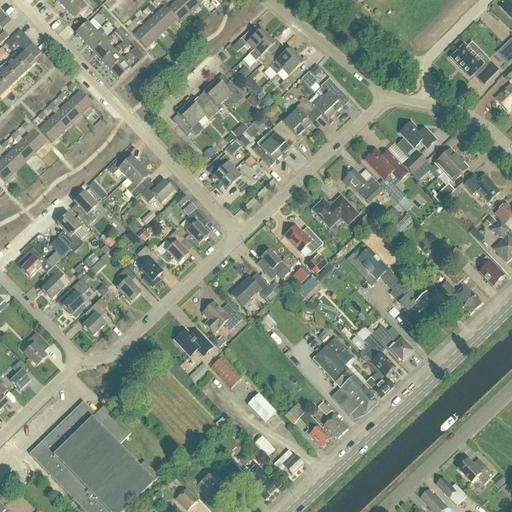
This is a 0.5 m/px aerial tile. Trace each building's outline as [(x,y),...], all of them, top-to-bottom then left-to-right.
[(66,13),(77,2),(75,0),(60,0),(57,4),(66,13)] [(189,15),(200,6),(193,0),(178,0),(177,2),(189,15)] [(405,0),(401,6),(411,14),(410,16),(419,24),(435,4),(429,0),(405,0)] [(511,0),(510,0),(501,10),(511,21),(511,0)] [(77,2),(66,13),(74,22),(80,17),(86,11),(77,2)] [(179,25),(189,15),(177,2),(167,11),(166,11),(176,22),(177,22),(179,25)] [(92,13),(88,9),(86,11),(80,17),(83,21),(92,13)] [(166,11),(167,11),(164,9),(154,18),(166,32),(176,22),(166,11)] [(109,23),(112,20),(106,13),(102,16),(109,23)] [(156,41),(166,32),(154,18),(144,28),(156,41)] [(0,25),(0,27),(3,31),(11,23),(7,19),(0,25)] [(117,32),(120,29),(114,22),(111,25),(117,32)] [(96,35),(95,34),(88,26),(76,37),(84,46),(96,35)] [(146,51),(156,41),(144,28),(133,38),(146,51)] [(268,38),(268,39),(271,36),(268,33),(268,34),(265,36),(261,32),(262,32),(261,31),(259,34),(254,29),(239,42),(244,48),(247,51),(250,48),(253,52),(252,53),(253,53),(268,38)] [(105,44),(104,43),(99,38),(103,34),(99,31),(95,34),(96,35),(84,46),(93,55),(105,44)] [(117,32),(113,35),(121,44),(125,40),(125,41),(129,38),(123,31),(120,34),(117,32)] [(11,40),(15,45),(24,37),(20,32),(11,40)] [(0,37),(0,38),(4,43),(9,38),(4,34),(0,37)] [(19,49),(28,41),(24,37),(15,45),(19,49)] [(268,39),(268,38),(253,53),(248,57),(255,64),(257,62),(262,67),(272,58),(267,53),(278,43),(275,40),(275,41),(272,43),(268,39)] [(113,53),(112,52),(108,47),(112,43),(108,39),(104,43),(105,44),(93,55),(101,64),(113,53)] [(15,45),(11,40),(5,46),(9,50),(15,45)] [(113,53),(101,64),(110,73),(121,62),(121,61),(116,57),(129,45),(128,44),(125,41),(125,40),(121,44),(122,44),(112,52),(113,53)] [(24,54),(32,46),(28,41),(19,49),(24,54)] [(134,50),(137,47),(131,41),(128,44),(129,45),(134,50)] [(511,41),(502,51),(511,61),(511,41)] [(28,58),(36,50),(32,46),(24,54),(28,58)] [(464,47),(463,47),(463,48),(451,60),(451,59),(450,60),(451,61),(469,79),(470,80),(470,79),(473,76),(477,80),(477,81),(478,81),(483,86),(483,87),(484,87),(484,86),(498,73),(499,73),(498,72),(492,66),(491,66),(487,71),(474,58),(479,53),(471,46),(467,50),(464,48),(464,47)] [(36,50),(28,58),(32,63),(41,55),(36,50)] [(143,59),(146,56),(140,50),(136,53),(143,59)] [(297,57),(297,58),(300,55),(297,52),(294,55),(290,51),(290,50),(284,56),(279,51),(272,58),(262,67),(267,72),(269,70),(275,77),(281,72),(297,57)] [(15,63),(26,75),(35,67),(24,55),(19,60),(15,56),(11,59),(15,63)] [(121,62),(110,73),(118,82),(130,71),(125,66),(129,62),(125,57),(121,61),(121,62)] [(296,58),(297,58),(297,57),(281,72),(282,72),(282,71),(288,78),(288,79),(280,86),(285,92),(295,82),(290,77),(306,62),(304,59),(303,60),(300,62),(296,58)] [(17,84),(26,75),(15,63),(9,68),(6,64),(2,68),(6,72),(17,84)] [(309,74),(313,79),(320,73),(316,68),(309,74)] [(243,70),(237,76),(243,82),(249,77),(243,70)] [(17,84),(6,72),(1,76),(0,74),(0,83),(8,92),(17,84)] [(308,74),(301,81),(310,90),(317,83),(308,74)] [(249,78),(243,83),(252,95),(259,90),(256,85),(264,79),(262,77),(258,80),(256,77),(252,81),(249,78)] [(511,77),(507,82),(511,88),(496,103),(508,115),(510,114),(511,116),(511,77)] [(209,88),(224,104),(224,103),(228,99),(235,106),(242,99),(238,94),(229,84),(224,89),(214,79),(211,81),(211,82),(212,82),(214,85),(210,89),(210,88),(209,88)] [(334,117),(337,120),(340,117),(339,117),(336,114),(340,110),(341,111),(341,110),(338,106),(346,99),(329,81),(321,88),(322,90),(315,96),(320,101),(334,117)] [(209,88),(210,88),(207,85),(204,88),(207,91),(203,95),(202,95),(209,103),(204,107),(214,117),(219,112),(218,112),(217,110),(216,109),(223,103),(224,104),(209,88)] [(69,103),(82,117),(92,107),(80,94),(69,103)] [(267,98),(261,104),(267,110),(273,104),(267,98)] [(214,117),(204,107),(199,112),(188,100),(185,103),(186,103),(189,106),(184,110),(184,109),(184,110),(198,125),(198,124),(204,118),(205,119),(205,118),(207,120),(209,122),(214,117)] [(334,117),(320,101),(320,102),(314,109),(313,108),(305,100),(300,105),(309,115),(314,110),(330,127),(332,124),(329,121),(333,117),(334,117)] [(72,126),(82,117),(69,103),(59,113),(72,126)] [(312,118),(309,115),(300,105),(295,110),(296,111),(297,112),(290,118),(289,118),(304,133),(303,134),(306,137),(309,134),(309,133),(308,133),(306,130),(310,126),(310,127),(311,127),(307,123),(312,118)] [(203,131),(198,125),(184,110),(184,109),(181,107),(178,109),(179,110),(181,113),(177,117),(177,116),(176,116),(177,117),(172,122),(187,138),(192,133),(196,137),(203,131)] [(62,136),(72,126),(59,113),(50,122),(62,136)] [(303,133),(303,134),(304,133),(289,118),(289,119),(283,125),(282,124),(282,125),(281,123),(276,128),(293,146),(298,141),(299,143),(302,140),(301,140),(299,137),(303,133)] [(52,145),(62,136),(50,122),(39,132),(52,145)] [(420,135),(410,124),(399,135),(413,151),(420,144),(426,151),(436,142),(425,130),(420,135)] [(243,125),(238,130),(242,134),(247,130),(243,125)] [(287,151),(293,146),(276,128),(270,132),(263,139),(267,143),(281,158),(281,159),(284,162),(287,159),(286,158),(283,155),(287,151),(288,152),(287,151)] [(23,142),(35,155),(46,146),(33,132),(23,142)] [(213,143),(220,150),(232,139),(225,132),(213,143)] [(243,138),(239,142),(245,149),(250,145),(243,138)] [(25,165),(35,155),(23,142),(13,152),(25,165)] [(280,158),(281,159),(281,158),(267,143),(267,144),(261,150),(260,149),(258,147),(257,147),(252,152),(261,162),(268,169),(273,165),(276,168),(279,165),(276,162),(280,158)] [(235,144),(226,152),(231,157),(240,149),(235,144)] [(212,149),(202,159),(206,163),(217,154),(212,149)] [(15,174),(25,165),(13,152),(3,161),(15,174)] [(408,175),(394,161),(387,153),(382,158),(376,152),(364,163),(383,183),(391,175),(399,183),(408,175)] [(444,175),(459,161),(450,152),(435,166),(444,175)] [(412,177),(426,164),(417,155),(403,167),(412,177)] [(219,186),(235,171),(234,171),(234,172),(228,165),(228,164),(230,162),(225,157),(208,173),(212,178),(210,181),(212,184),(213,184),(213,183),(216,181),(220,185),(219,185),(219,186)] [(247,168),(252,163),(247,158),(242,163),(247,168)] [(127,181),(140,168),(131,159),(123,166),(119,161),(108,171),(112,177),(113,176),(116,180),(121,175),(127,181)] [(0,178),(5,184),(15,174),(3,161),(0,163),(0,178)] [(459,161),(444,175),(452,185),(467,171),(459,161)] [(426,164),(412,177),(417,183),(431,170),(426,164)] [(141,185),(149,177),(140,168),(127,181),(121,186),(135,200),(146,190),(141,185)] [(219,186),(219,185),(216,188),(219,191),(222,188),(226,192),(226,193),(234,186),(239,191),(244,185),(248,181),(244,176),(243,177),(241,178),(240,179),(234,172),(235,171),(219,186)] [(366,185),(354,172),(342,183),(348,189),(349,187),(363,201),(370,195),(374,200),(383,191),(372,179),(366,185)] [(491,184),(485,178),(479,183),(474,178),(464,187),(472,195),(475,193),(487,205),(499,194),(490,185),(491,184)] [(161,205),(173,194),(164,183),(153,194),(148,189),(140,196),(148,205),(154,199),(161,205)] [(98,189),(94,184),(89,189),(94,193),(98,189)] [(244,185),(239,191),(241,194),(247,188),(244,185)] [(439,206),(453,192),(447,186),(433,199),(439,206)] [(91,216),(90,214),(97,208),(84,194),(74,204),(83,214),(78,218),(77,217),(77,218),(88,229),(96,221),(91,216)] [(107,198),(102,194),(98,198),(102,202),(107,198)] [(183,196),(176,204),(180,208),(187,201),(183,196)] [(358,217),(340,199),(332,206),(327,206),(323,202),(312,212),(322,223),(324,221),(331,228),(340,220),(347,227),(358,217)] [(511,212),(505,206),(495,215),(505,226),(511,220),(511,221),(511,212)] [(191,208),(185,213),(189,218),(195,212),(191,208)] [(392,210),(389,214),(396,222),(400,218),(392,210)] [(186,221),(180,227),(186,234),(198,247),(208,237),(198,226),(204,221),(195,212),(189,218),(186,221)] [(146,227),(154,218),(150,214),(141,222),(146,227)] [(62,222),(57,226),(63,233),(66,236),(61,241),(74,254),(83,245),(80,242),(74,236),(81,230),(68,216),(62,222)] [(395,237),(410,222),(405,217),(389,232),(395,237)] [(366,218),(360,224),(364,228),(370,222),(366,218)] [(507,239),(504,236),(508,232),(500,224),(491,232),(499,240),(500,239),(503,242),(493,251),(506,265),(511,259),(511,244),(507,239)] [(308,241),(295,227),(284,238),(299,255),(307,247),(313,254),(322,246),(313,236),(308,241)] [(81,230),(74,236),(80,242),(87,236),(81,230)] [(178,266),(188,257),(179,247),(185,242),(176,232),(166,242),(172,248),(161,258),(165,262),(167,263),(169,263),(171,262),(173,261),(178,266)] [(145,233),(140,239),(143,242),(149,237),(145,233)] [(131,234),(126,239),(130,244),(136,238),(131,234)] [(60,259),(69,251),(58,239),(49,247),(55,254),(60,259)] [(110,239),(105,244),(110,249),(115,244),(110,239)] [(101,252),(105,256),(110,252),(105,247),(101,252)] [(160,262),(150,251),(146,247),(136,257),(140,261),(146,266),(140,272),(146,278),(143,281),(152,290),(160,283),(157,280),(162,275),(152,265),(157,260),(160,262)] [(46,263),(41,258),(32,250),(24,258),(29,263),(21,271),(30,280),(41,269),(46,274),(52,269),(46,263)] [(379,279),(388,272),(368,250),(356,262),(375,283),(379,279)] [(463,272),(470,266),(455,251),(449,257),(463,272)] [(268,253),(261,260),(268,268),(263,273),(271,282),(277,277),(281,282),(290,273),(286,268),(280,263),(279,264),(268,253)] [(55,254),(46,263),(52,269),(61,260),(60,259),(55,254)] [(87,270),(96,261),(91,255),(81,264),(87,270)] [(320,259),(314,265),(311,260),(304,266),(315,278),(321,272),(327,266),(320,259)] [(490,264),(486,259),(478,267),(482,271),(479,274),(492,289),(504,278),(490,263),(490,264)] [(51,302),(63,290),(62,290),(68,284),(63,279),(64,277),(55,267),(46,276),(51,282),(41,292),(51,302)] [(95,267),(90,272),(95,276),(99,272),(95,267)] [(317,278),(321,282),(332,271),(327,267),(317,278)] [(296,274),(304,282),(310,277),(302,268),(296,274)] [(135,280),(126,270),(117,279),(123,285),(117,291),(130,305),(140,295),(130,284),(135,280)] [(457,288),(464,281),(454,270),(446,277),(457,288)] [(78,282),(84,276),(81,272),(74,278),(78,282)] [(392,293),(397,288),(400,285),(401,285),(388,272),(379,279),(392,293)] [(418,281),(423,285),(427,281),(423,276),(418,281)] [(310,278),(296,292),(303,298),(317,284),(310,278)] [(257,289),(248,279),(230,297),(242,309),(258,294),(265,301),(273,293),(263,283),(257,289)] [(75,319),(83,312),(80,309),(84,305),(79,300),(86,293),(89,290),(81,281),(68,294),(72,298),(62,308),(71,317),(72,316),(75,319)] [(421,300),(418,297),(415,297),(403,283),(401,285),(400,285),(397,288),(392,293),(389,296),(412,320),(408,324),(415,331),(420,326),(422,327),(424,326),(426,324),(427,322),(427,320),(427,319),(429,321),(441,311),(426,295),(421,300)] [(457,296),(445,284),(440,289),(461,312),(463,311),(469,317),(480,307),(474,300),(476,299),(465,288),(457,296)] [(274,285),(270,289),(275,294),(279,290),(274,285)] [(103,287),(98,292),(103,297),(108,292),(103,287)] [(297,294),(293,297),(300,304),(303,300),(297,294)] [(104,311),(108,308),(102,301),(98,305),(104,311)] [(225,316),(214,304),(202,315),(209,322),(204,326),(213,336),(224,326),(230,332),(241,321),(231,311),(225,316)] [(92,339),(105,327),(99,321),(106,315),(96,305),(88,313),(93,318),(83,329),(92,339)] [(327,313),(325,319),(333,322),(335,316),(327,313)] [(267,316),(257,323),(264,334),(274,327),(267,316)] [(378,344),(385,351),(386,352),(388,350),(402,364),(413,354),(399,339),(394,343),(380,328),(371,337),(378,344)] [(203,358),(212,349),(204,341),(196,332),(190,337),(185,332),(174,342),(189,359),(197,352),(203,358)] [(36,368),(46,359),(42,355),(49,349),(36,335),(27,344),(31,349),(24,356),(36,368)] [(382,355),(385,351),(378,344),(371,337),(364,344),(378,358),(371,365),(386,380),(395,370),(388,362),(382,355)] [(222,340),(216,346),(220,349),(225,344),(222,340)] [(326,349),(345,368),(352,361),(344,352),(345,351),(335,340),(326,349)] [(344,368),(345,368),(326,349),(312,362),(337,389),(339,391),(331,399),(349,417),(358,408),(365,415),(377,404),(368,395),(369,395),(355,380),(344,368)] [(231,391),(242,381),(221,359),(211,369),(231,391)] [(19,393),(30,383),(23,375),(28,371),(20,363),(12,370),(18,376),(10,384),(19,393)] [(187,376),(191,383),(206,373),(202,366),(187,376)] [(380,401),(393,389),(381,377),(369,389),(380,401)] [(264,425),(276,414),(259,397),(247,407),(264,425)] [(80,403),(25,454),(79,511),(119,511),(157,478),(142,462),(134,468),(114,447),(126,436),(100,407),(91,415),(80,403)] [(297,423),(296,423),(299,421),(297,419),(305,412),(298,406),(284,418),(292,427),(297,423)] [(325,417),(330,412),(326,407),(320,413),(325,417)] [(322,449),(326,446),(325,445),(330,441),(322,432),(322,431),(315,424),(305,412),(297,419),(299,421),(309,432),(306,435),(312,442),(314,442),(321,449),(322,448),(322,449)] [(337,441),(348,431),(334,417),(324,427),(337,441)] [(219,430),(227,422),(223,418),(215,426),(219,430)] [(251,446),(264,460),(272,452),(258,438),(251,446)] [(295,460),(288,453),(273,467),(280,474),(284,470),(292,478),(303,467),(295,459),(295,460)] [(231,463),(223,471),(229,478),(238,470),(231,463)] [(481,475),(469,463),(459,472),(472,486),(478,480),(485,487),(495,478),(487,469),(481,475)] [(270,481),(256,467),(245,478),(258,492),(256,494),(264,503),(280,488),(272,479),(270,481)] [(210,505),(219,497),(219,491),(224,486),(212,474),(196,489),(210,505)] [(499,490),(506,483),(500,476),(492,483),(499,490)] [(453,490),(444,481),(441,484),(441,483),(438,485),(439,486),(438,488),(446,496),(445,497),(448,500),(449,499),(457,508),(467,499),(456,487),(453,490)] [(183,511),(187,511),(197,503),(186,491),(174,502),(183,511)] [(436,499),(430,493),(422,501),(432,511),(430,511),(445,511),(448,510),(437,498),(436,499)]
